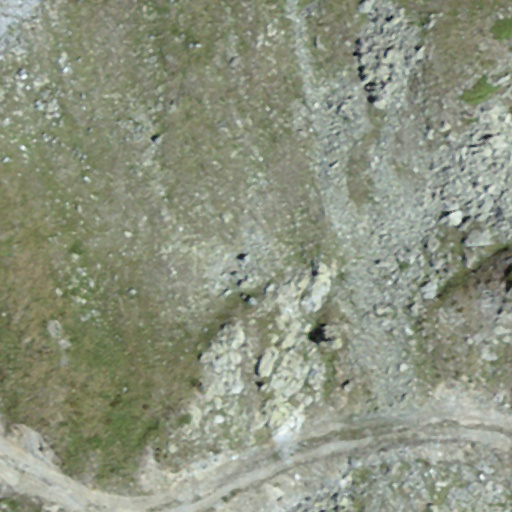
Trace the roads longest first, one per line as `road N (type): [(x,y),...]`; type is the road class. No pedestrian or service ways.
road 1 (track): [(511,432),(479,410),(299,456),(180,511)]
road 2 (track): [(118,511),(0,468)]
